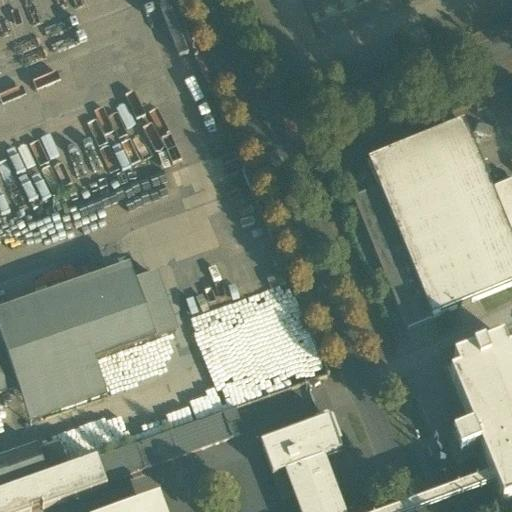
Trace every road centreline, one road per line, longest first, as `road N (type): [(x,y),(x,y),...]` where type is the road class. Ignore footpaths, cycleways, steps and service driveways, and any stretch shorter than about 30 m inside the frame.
road 1 (residential): [(417,511),(272,148)]
road 2 (residential): [(511,54),(272,148)]
road 3 (residential): [(272,148),(207,0)]
